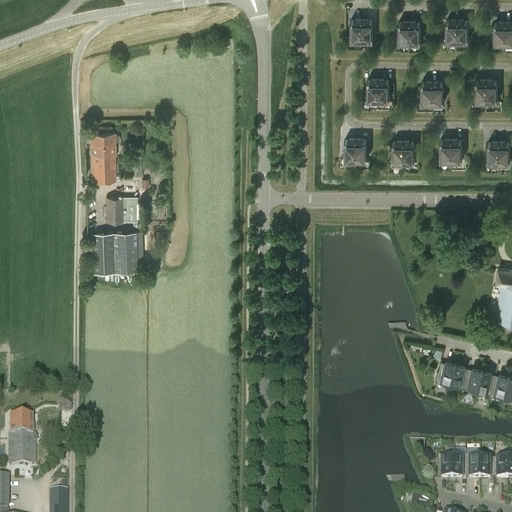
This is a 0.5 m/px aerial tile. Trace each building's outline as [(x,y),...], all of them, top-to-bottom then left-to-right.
[(350,20),(350,40),(361,40),(361,33),(361,19),(355,19),(355,20),(350,20)] [(361,33),(361,40),(373,40),(373,20),(368,20),(368,19),(361,19),(361,33)] [(446,21),(445,41),(457,41),(457,35),(457,20),(451,20),(451,21),(446,21)] [(457,35),(457,41),(468,41),(468,21),(463,21),(463,20),(457,20),(457,35)] [(398,22),(398,42),(409,42),(409,21),(403,21),(403,22),(398,22)] [(409,21),(409,42),(420,42),(420,22),(415,22),(415,21),(409,21)] [(493,23),(493,43),(505,43),(505,22),(499,22),(499,23),(493,23)] [(367,80),(367,100),(378,100),(378,84),(378,79),(372,79),(372,80),(367,80)] [(378,84),(378,100),(389,100),(389,80),(384,80),(384,79),(378,79),(378,84)] [(475,81),(475,101),(486,101),(486,80),(480,80),(480,81),(475,81)] [(486,80),(486,101),(497,101),(497,81),(492,81),(492,80),(486,80)] [(421,82),(421,102),(432,102),(432,81),(426,81),(426,82),(421,82)] [(432,81),(432,102),(443,103),(443,83),(438,83),(438,81),(432,81)] [(90,133),(91,181),(115,180),(115,142),(119,141),(119,135),(115,134),(115,132),(90,133)] [(344,140),(344,160),(355,160),(355,159),(355,152),(355,139),(349,139),(349,140),(344,140)] [(355,159),(355,160),(367,160),(367,140),(362,140),(362,139),(355,139),(355,152),(355,159)] [(440,140),(439,160),(451,160),(451,154),(451,139),(445,139),(445,140),(440,140)] [(451,154),(451,160),(462,160),(462,140),(457,140),(457,139),(451,139),(451,154)] [(392,142),(392,162),(403,162),(403,153),(403,141),(397,141),(397,142),(392,142)] [(403,153),(403,162),(414,162),(414,142),(409,142),(409,141),(403,141),(403,153)] [(487,143),(487,162),(498,163),(499,149),(499,141),(492,141),(492,143),(487,143)] [(499,149),(498,163),(510,163),(510,143),(505,143),(505,141),(499,141),(499,149)] [(122,196),(106,196),(106,221),(122,221),(122,196)] [(137,271),(135,231),(91,232),(93,272),(137,271)] [(496,283),(496,284),(501,284),(497,321),(511,322),(511,270),(498,269),(496,283)] [(437,371),(435,378),(437,378),(436,383),(450,386),(451,383),(450,383),(455,363),(449,362),(445,361),(445,363),(441,362),(439,372),(437,371)] [(455,363),(450,383),(451,383),(464,386),(468,368),(465,367),(465,366),(462,365),(455,363)] [(468,368),(464,386),(477,389),(482,370),(472,367),(472,369),(468,368)] [(482,370),(477,389),(491,392),(495,375),(491,374),(492,372),(482,370)] [(495,375),(491,392),(504,396),(509,376),(499,374),(499,376),(495,375)] [(34,435),(32,435),(32,416),(9,416),(9,435),(12,435),(12,437),(11,437),(11,464),(34,464),(34,435)] [(436,460),(436,467),(438,467),(438,477),(442,477),(442,479),(452,479),(452,456),(438,456),(438,460),(436,460)] [(452,456),(452,479),(462,479),(462,477),(466,477),(466,456),(452,456)] [(466,456),(466,477),(470,477),(470,479),(473,479),(480,479),(480,459),(480,456),(466,456)] [(480,459),(480,479),(486,479),(490,479),(490,477),(494,477),(494,459),(480,459)] [(494,459),(494,477),(497,477),(497,479),(501,479),(507,479),(507,459),(494,459)] [(49,489),(49,511),(67,511),(67,490),(49,489)] [(413,495),(410,507),(429,511),(432,499),(413,495)]
